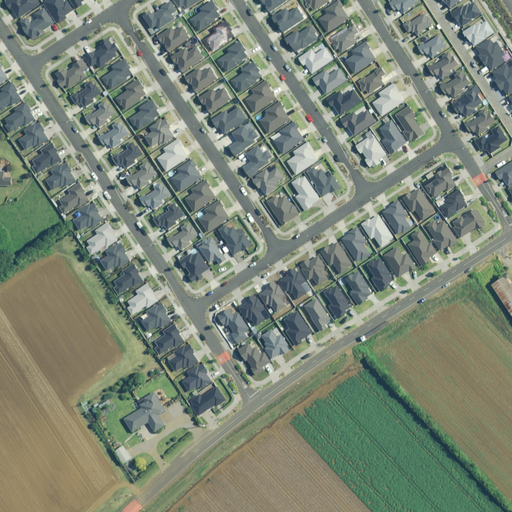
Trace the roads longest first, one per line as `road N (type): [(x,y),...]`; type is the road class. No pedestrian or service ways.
road 1 (tertiary): [(253,403),(511,233)]
road 2 (residential): [(111,11),(279,252)]
road 3 (residential): [(27,67),(190,309)]
road 4 (residential): [(365,196),(233,0)]
road 5 (tertiary): [(127,511),(253,403)]
road 6 (residential): [(365,2),(453,140)]
road 7 (residential): [(511,126),(430,0)]
